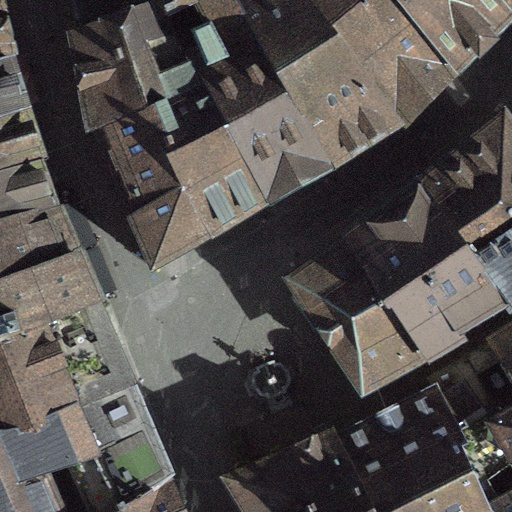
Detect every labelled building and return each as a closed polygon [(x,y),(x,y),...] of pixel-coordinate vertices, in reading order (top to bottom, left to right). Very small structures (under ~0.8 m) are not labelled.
[(69,0),(78,37),(157,11),(151,0),(69,0)] [(158,15),(163,12),(194,0),(151,0),(157,11),(158,15)] [(277,78),(231,0),(194,0),(163,12),(185,59),(187,58),(211,104),(265,203),(266,204),(277,197),(328,167),(328,166),(330,165),(277,78)] [(231,0),(277,78),(330,165),(396,123),(307,7),(309,5),(305,0),(231,0)] [(397,123),(400,122),(450,70),(394,0),(305,0),(309,5),(307,7),(396,123),(397,123)] [(394,0),(450,70),(505,16),(491,0),(394,0)] [(511,0),(491,0),(505,16),(511,9),(511,0)] [(129,222),(131,222),(185,194),(157,133),(211,104),(187,58),(185,59),(163,12),(158,15),(157,11),(78,37),(95,139),(129,222)] [(0,41),(0,170),(36,162),(33,151),(21,113),(17,100),(5,63),(0,41)] [(157,133),(185,194),(207,237),(265,203),(211,104),(157,133)] [(494,131),(419,190),(471,255),(511,227),(511,142),(505,132),(508,130),(503,122),(494,130),(494,131)] [(0,222),(52,208),(48,197),(36,162),(0,170),(0,222)] [(475,258),(471,255),(419,190),(346,243),(422,355),(506,305),(475,258)] [(150,270),(207,237),(185,194),(131,222),(148,262),(146,263),(150,270)] [(0,275),(72,255),(67,244),(52,208),(0,222),(0,275)] [(511,227),(471,255),(475,258),(506,305),(511,302),(511,227)] [(329,342),(331,342),(362,384),(405,364),(409,368),(418,363),(415,359),(422,355),(346,243),(300,277),(298,275),(290,281),(297,289),(296,289),(327,333),(324,334),(329,342)] [(80,273),(72,255),(0,275),(0,340),(94,306),(80,273)] [(0,511),(120,511),(168,481),(162,468),(128,387),(121,370),(114,354),(94,306),(0,340),(0,511)] [(511,492),(511,332),(430,381),(481,485),(490,506),(511,492)] [(329,440),(368,511),(431,511),(481,485),(430,381),(426,384),(430,391),(329,440)] [(368,511),(329,440),(286,460),(239,480),(236,477),(235,478),(230,481),(234,490),(236,489),(248,511),(368,511)] [(181,511),(168,481),(120,511),(181,511)] [(481,485),(431,511),(493,511),(490,506),(481,485)] [(493,511),(511,511),(511,492),(490,506),(493,511)]
